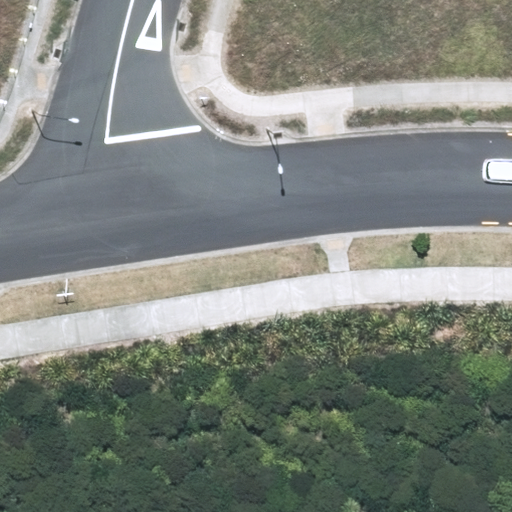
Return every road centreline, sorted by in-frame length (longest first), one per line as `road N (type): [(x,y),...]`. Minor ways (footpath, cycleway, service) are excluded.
road 1 (residential): [(511,167),(121,202)]
road 2 (residential): [(121,202),(112,126),(135,0)]
road 3 (residential): [(121,202),(0,221)]
